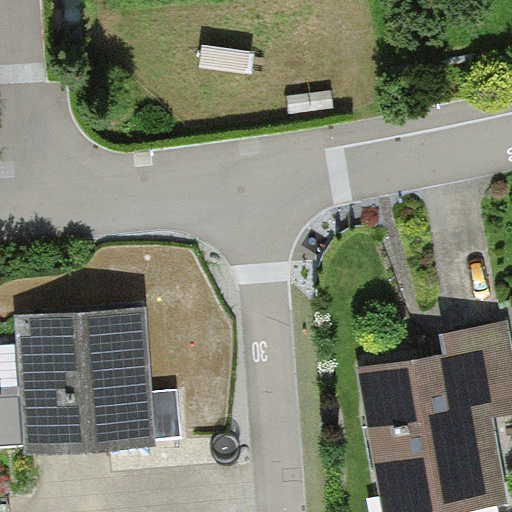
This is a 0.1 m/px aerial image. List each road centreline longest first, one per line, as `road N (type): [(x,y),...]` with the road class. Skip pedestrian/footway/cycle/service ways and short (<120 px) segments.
road 1 (residential): [(288,511),(260,191)]
road 2 (residential): [(511,142),(260,191)]
road 3 (residential): [(260,191),(34,215)]
road 4 (unknown): [(64,511),(286,490)]
road 5 (residential): [(34,215),(12,0)]
